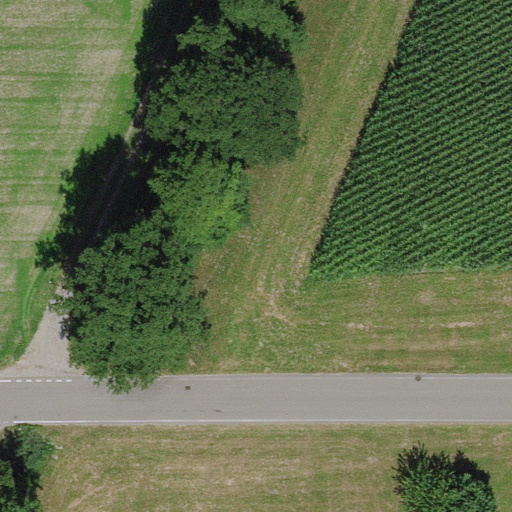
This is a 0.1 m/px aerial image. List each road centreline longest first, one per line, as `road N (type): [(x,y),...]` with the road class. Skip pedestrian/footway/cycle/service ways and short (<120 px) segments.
road 1 (unclassified): [(511,399),(357,404),(0,394)]
road 2 (track): [(13,394),(195,0)]
